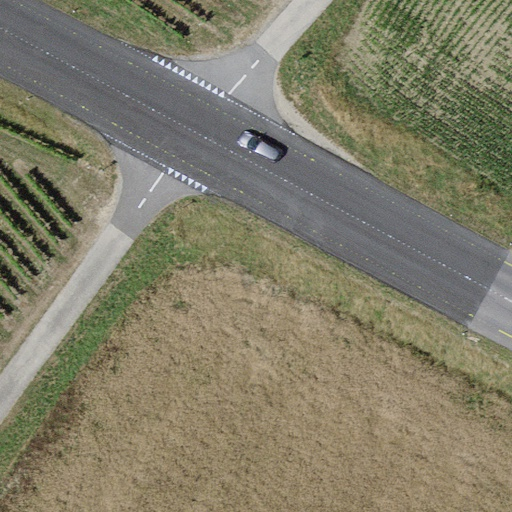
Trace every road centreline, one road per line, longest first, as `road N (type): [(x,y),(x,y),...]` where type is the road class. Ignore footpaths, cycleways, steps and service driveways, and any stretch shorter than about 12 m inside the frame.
road 1 (secondary): [(511,305),(0,29)]
road 2 (track): [(314,0),(195,133),(0,401)]
